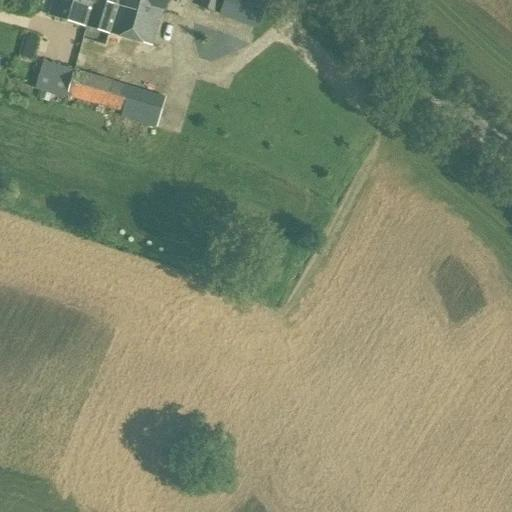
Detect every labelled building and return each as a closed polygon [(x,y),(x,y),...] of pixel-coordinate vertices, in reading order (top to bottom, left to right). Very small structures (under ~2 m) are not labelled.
[(54,0),(50,17),(87,28),(150,47),(161,10),(165,11),(167,0),(54,0)] [(214,13),(218,0),(201,0),(199,8),(214,13)] [(257,28),(267,0),(224,0),(220,15),(257,28)] [(38,39),(27,36),(24,44),(35,47),(38,39)] [(39,86),(69,98),(79,73),(49,61),(39,86)] [(156,127),(164,97),(114,82),(106,109),(122,113),(121,118),(156,127)]
